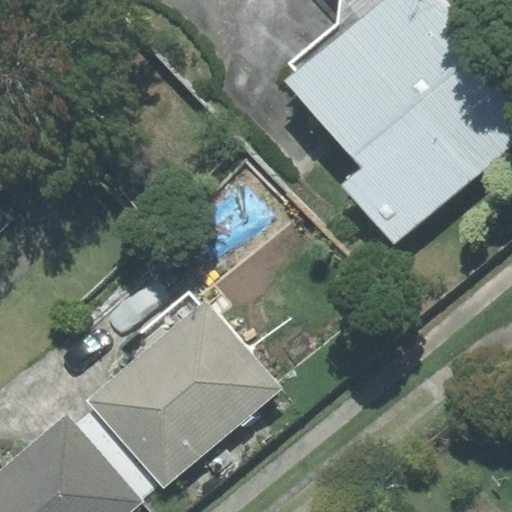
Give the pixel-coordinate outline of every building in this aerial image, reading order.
[(342,0),(341,27),(280,80),(356,166),(336,184),(395,250),(511,147),(511,78),(442,0),(342,0)] [(0,231),(12,219),(0,207),(0,231)] [(148,353),(92,400),(97,406),(160,480),(164,485),(279,388),(205,301),(200,305),(189,292),(135,338),(148,353)] [(97,406),(75,425),(138,499),(160,480),(97,406)] [(0,472),(0,511),(127,511),(140,501),(138,499),(75,425),(66,415),(0,472)]
